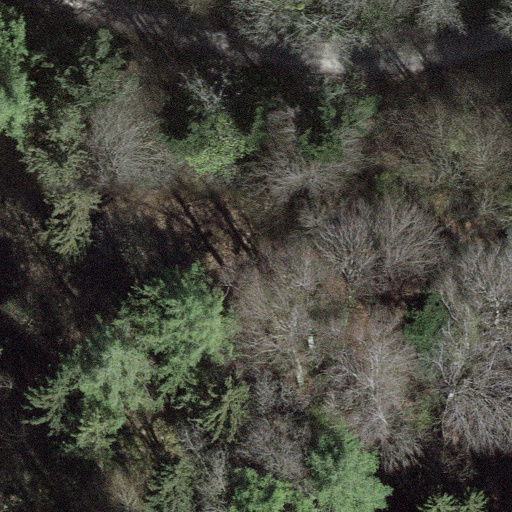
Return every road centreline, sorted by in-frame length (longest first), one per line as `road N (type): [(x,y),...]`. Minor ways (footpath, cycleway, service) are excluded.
road 1 (track): [(111,0),(268,48),(343,59),(408,55),(511,30)]
road 2 (track): [(262,511),(295,438),(511,311)]
